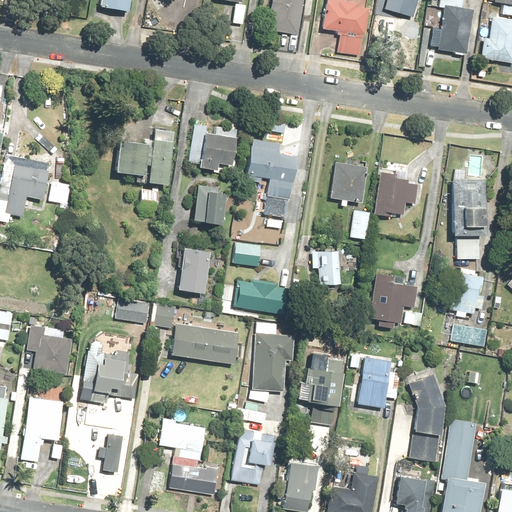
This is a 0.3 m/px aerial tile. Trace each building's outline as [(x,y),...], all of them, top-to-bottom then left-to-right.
[(98,0),(97,8),(126,13),(127,6),(129,7),(130,0),(98,0)] [(296,36),(301,0),(269,0),(268,11),(269,11),(266,31),(296,36)] [(343,0),(323,0),(319,30),(335,32),(334,36),(337,36),(335,52),(357,56),(360,36),(363,37),(367,9),(354,7),(354,4),(343,2),(343,0)] [(384,0),(382,11),(412,17),(415,0),(384,0)] [(438,0),(437,8),(442,8),(435,51),(464,55),(471,10),(459,8),(460,0),(438,0)] [(511,0),(492,0),(492,3),(501,5),(500,15),(511,16),(511,0)] [(233,4),(230,23),(245,26),(248,7),(233,4)] [(398,17),(376,14),(373,38),(395,40),(398,17)] [(511,65),(511,64),(511,21),(490,18),(486,39),(481,39),(478,59),(511,65)] [(205,126),(192,124),(186,162),(197,164),(196,167),(215,170),(216,163),(229,165),(235,129),(213,126),(212,134),(204,133),(205,126)] [(143,144),(115,140),(111,172),(144,176),(144,182),(165,184),(171,131),(150,129),(149,139),(144,138),(143,144)] [(283,217),(294,156),(276,153),(278,143),(250,138),(243,174),(245,175),(244,180),(258,182),(258,177),(267,179),(261,214),(283,217)] [(47,162),(4,154),(0,174),(0,221),(6,222),(8,214),(20,216),(24,196),(39,199),(47,162)] [(365,166),(333,162),(327,198),(339,199),(338,205),(344,206),(345,200),(359,203),(365,166)] [(452,179),(449,179),(448,235),(454,235),(454,259),(476,259),(476,235),(481,235),(481,179),(462,179),(463,170),(453,169),(452,179)] [(379,172),(371,214),(388,216),(389,213),(401,215),(403,202),(413,203),(416,185),(406,183),(407,180),(395,178),(395,175),(379,172)] [(68,185),(50,181),(46,200),(59,203),(58,206),(64,208),(68,185)] [(215,188),(195,185),(190,220),(220,225),(221,213),(223,214),(226,199),(224,199),(225,194),(215,192),(215,188)] [(140,188),(136,208),(158,212),(160,195),(156,194),(157,187),(151,186),(151,190),(140,188)] [(368,213),(352,210),(348,236),(364,239),(368,213)] [(233,242),(230,263),(255,266),(258,245),(233,242)] [(201,293),(208,251),(181,247),(174,289),(201,293)] [(437,247),(432,256),(444,263),(449,253),(437,247)] [(337,283),(335,251),(309,252),(310,268),(315,268),(316,284),(337,283)] [(480,276),(454,271),(447,309),(454,311),(453,316),(463,317),(464,312),(471,314),(472,307),(479,309),(481,296),(474,295),(475,292),(478,292),(480,276)] [(403,278),(373,273),(366,318),(376,319),(375,325),(391,328),(392,322),(398,323),(401,306),(412,308),(416,287),(402,285),(403,278)] [(235,280),(231,306),(278,314),(282,288),(275,287),(275,283),(249,279),(249,282),(235,280)] [(117,298),(113,318),(145,323),(148,303),(117,298)] [(173,307),(151,303),(147,324),(170,328),(173,307)] [(173,323),(168,355),(231,364),(232,356),(238,357),(240,343),(234,343),(236,332),(173,323)] [(452,323),(449,340),(482,347),(485,330),(452,323)] [(31,369),(65,374),(70,339),(42,334),(43,327),(29,325),(25,349),(34,351),(31,369)] [(105,394),(132,398),(136,373),(128,372),(130,357),(126,357),(129,334),(96,330),(95,341),(87,340),(78,399),(104,403),(105,394)] [(248,389),(246,398),(265,402),(267,390),(280,392),(283,360),(290,360),(292,336),(254,332),(249,389),(248,389)] [(336,406),(341,373),(338,372),(340,360),(308,355),(306,368),(304,367),(301,382),(297,382),(294,400),(311,402),(308,422),(330,425),(333,406),(336,406)] [(356,368),(358,357),(350,355),(348,366),(356,368)] [(389,361),(362,357),(355,403),(381,408),(383,397),(394,398),(398,373),(387,371),(389,361)] [(405,358),(394,357),(393,369),(403,370),(405,358)] [(405,383),(415,408),(407,457),(433,461),(442,405),(431,373),(405,383)] [(36,398),(27,397),(18,459),(35,461),(37,444),(41,445),(42,437),(55,439),(61,402),(57,401),(58,387),(34,384),(32,393),(37,394),(36,398)] [(237,407),(235,418),(262,423),(264,413),(254,411),(256,405),(244,402),(243,409),(237,407)] [(197,460),(203,427),(173,423),(174,420),(161,418),(156,445),(173,447),(166,488),(212,495),(216,469),(203,467),(203,468),(195,467),(196,460),(197,460)] [(474,423),(448,419),(439,478),(442,479),(436,511),(475,511),(480,482),(477,481),(477,479),(465,477),(474,423)] [(495,421),(484,420),(482,437),(492,438),(495,421)] [(236,436),(235,436),(228,480),(257,484),(264,440),(257,439),(258,431),(237,428),(236,436)] [(121,436),(106,434),(104,447),(97,446),(96,457),(102,458),(100,469),(115,472),(121,436)] [(61,444),(51,442),(49,456),(59,457),(61,444)] [(286,462),(279,508),(304,511),(307,490),(310,490),(314,465),(286,462)] [(368,511),(374,475),(363,474),(365,466),(353,464),(352,472),(350,472),(347,489),(329,486),(324,511),(368,511)] [(427,511),(432,480),(395,475),(391,503),(400,504),(399,508),(402,508),(401,511),(427,511)] [(511,511),(511,490),(497,488),(492,511),(511,511)]
